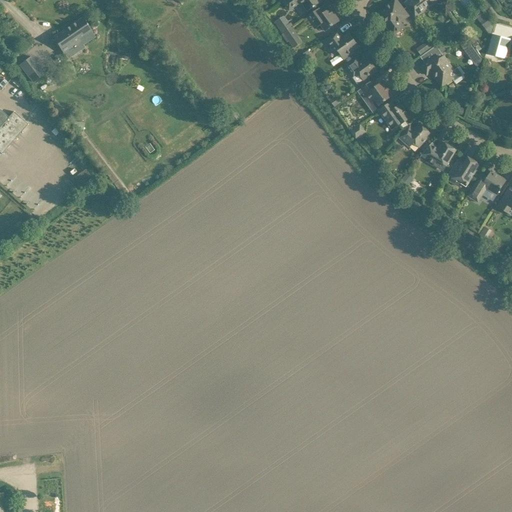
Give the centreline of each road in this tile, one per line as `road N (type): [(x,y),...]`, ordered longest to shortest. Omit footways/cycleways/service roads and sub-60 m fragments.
road 1 (track): [(229,0),(378,185),(511,296)]
road 2 (residential): [(511,153),(453,121),(361,0)]
